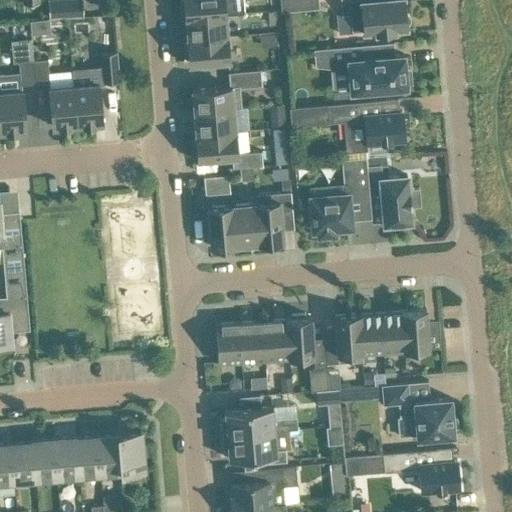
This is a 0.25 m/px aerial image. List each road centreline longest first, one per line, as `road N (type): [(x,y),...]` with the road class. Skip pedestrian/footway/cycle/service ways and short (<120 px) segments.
road 1 (residential): [(176,285),(470,262)]
road 2 (residential): [(449,0),(470,262)]
road 3 (residential): [(470,262),(493,511)]
road 4 (residential): [(0,403),(187,386)]
road 5 (residential): [(163,150),(0,164)]
road 6 (residential): [(163,150),(152,0)]
road 7 (residential): [(176,285),(163,150)]
road 8 (residential): [(198,511),(187,386)]
